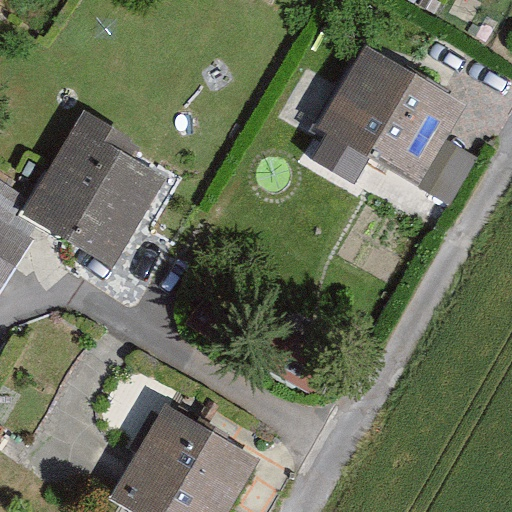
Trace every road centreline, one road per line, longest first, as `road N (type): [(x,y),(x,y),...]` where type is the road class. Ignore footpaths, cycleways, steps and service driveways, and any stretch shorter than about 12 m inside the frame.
road 1 (unclassified): [(299,511),(511,151)]
road 2 (unknown): [(340,442),(53,280)]
